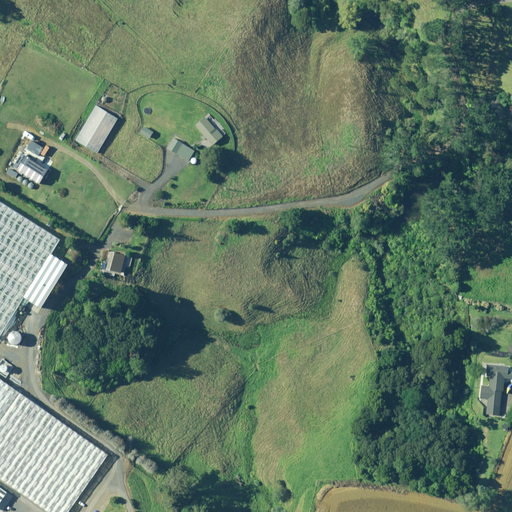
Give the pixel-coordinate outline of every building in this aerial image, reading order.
[(118,119),(96,105),(75,140),(97,153),(118,119)] [(222,137),(205,117),(195,126),(203,135),(201,137),(204,140),(206,138),(212,145),(222,137)] [(153,132),(143,126),(139,133),(149,138),(153,132)] [(188,161),(194,151),(183,145),(185,141),(175,135),(167,148),(188,161)] [(193,156),(190,161),(195,165),(198,160),(193,156)] [(0,204),(0,334),(0,335),(23,298),(40,309),(70,262),(51,250),(57,240),(0,204)] [(109,252),(102,250),(99,269),(106,270),(117,272),(116,275),(122,276),(126,255),(109,252)] [(14,331),(12,332),(11,332),(10,333),(10,334),(9,336),(9,337),(9,338),(9,339),(9,340),(10,341),(11,342),(12,343),(13,344),(14,344),(15,345),(16,345),(17,344),(19,344),(20,344),(21,343),(21,342),(22,341),(23,340),(23,339),(23,337),(23,336),(22,335),(22,334),(21,333),(20,332),(19,331),(18,331),(17,331),(16,331),(14,331)] [(13,366),(2,359),(0,361),(0,374),(5,378),(13,366)] [(486,414),(499,415),(503,378),(511,379),(511,372),(507,372),(508,367),(487,365),(486,376),(490,377),(489,386),(481,385),(479,398),(487,399),(486,414)] [(20,383),(15,380),(12,385),(17,388),(20,383)] [(0,384),(0,472),(57,511),(71,511),(108,459),(0,384)] [(486,485),(481,483),(478,491),(483,494),(486,485)] [(0,487),(0,509),(10,494),(0,487)]
